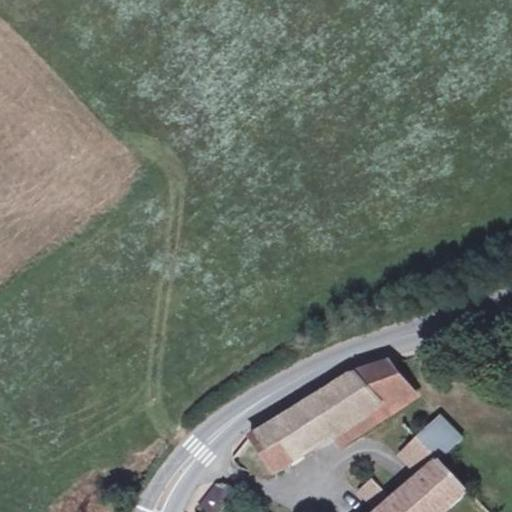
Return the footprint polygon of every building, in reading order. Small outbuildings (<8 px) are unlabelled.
[(413,389),(391,365),(390,362),(357,373),(385,404),(392,411),(413,389)] [(276,474),(385,404),(357,373),(252,437),(276,474)] [(441,462),(464,439),(442,417),(419,439),(422,442),(441,462)] [(441,462),(422,442),(405,457),(424,476),(441,462)] [(446,511),(469,491),(441,462),(424,476),(395,502),(383,511),(446,511)] [(383,511),(395,502),(375,482),(363,494),(381,511),(383,511)] [(204,511),(220,511),(238,493),(225,484),(218,485),(201,510),(204,511)]
